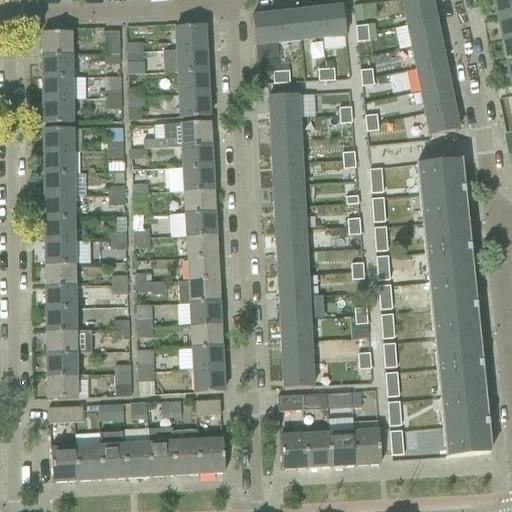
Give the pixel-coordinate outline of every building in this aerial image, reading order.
[(425,0),(400,5),(405,28),(433,22),(429,0),(425,0)] [(511,0),(494,0),(499,21),(511,18),(511,0)] [(340,9),(317,11),(321,40),(343,37),(340,9)] [(317,11),(295,14),(298,43),(321,40),(317,11)] [(295,14),(273,16),(276,45),(298,43),(295,14)] [(276,45),(273,16),(250,19),(253,48),(276,45)] [(511,18),(499,21),(503,43),(511,41),(511,18)] [(405,28),(409,50),(438,44),(433,22),(405,28)] [(366,27),(354,29),(355,37),(367,35),(366,27)] [(173,29),(174,52),(203,51),(202,28),(173,29)] [(102,34),(103,57),(118,57),(117,34),(102,34)] [(39,35),(40,58),(69,58),(69,35),(39,35)] [(367,35),(355,37),(355,44),(367,43),(367,35)] [(511,41),(503,43),(508,65),(511,64),(511,41)] [(409,50),(414,72),(442,66),(438,44),(409,50)] [(125,45),(126,55),(141,54),(141,45),(125,45)] [(163,76),(175,75),(205,73),(203,51),(174,52),(161,53),(163,76)] [(141,54),(126,55),(126,64),(142,64),(141,54)] [(118,57),(103,57),(103,67),(118,67),(118,57)] [(40,58),(40,81),(69,80),(69,58),(40,58)] [(414,72),(418,94),(447,88),(442,66),(414,72)] [(324,71),(316,72),(317,84),(325,83),(324,71)] [(332,71),(324,71),(325,83),(333,83),(332,71)] [(370,72),(358,73),(359,81),(371,80),(370,72)] [(175,75),(176,98),(206,96),(205,73),(175,75)] [(279,74),(271,74),(272,86),(280,86),(279,74)] [(287,74),(279,74),(280,86),(288,86),(287,74)] [(40,81),(40,103),(70,103),(69,80),(40,81)] [(371,80),(359,81),(360,89),(372,88),(371,80)] [(418,94),(423,116),(451,110),(447,88),(418,94)] [(128,91),(128,100),(144,99),(143,90),(128,91)] [(118,93),(104,94),(104,102),(120,102),(119,93),(118,93)] [(206,96),(176,98),(178,121),(207,119),(206,96)] [(313,120),(312,97),(295,98),(297,121),(313,120)] [(266,99),(267,122),(297,121),(295,98),(266,99)] [(144,99),(128,100),(128,110),(144,109),(144,99)] [(120,102),(104,102),(104,111),(120,111),(120,102)] [(70,103),(40,103),(41,127),(70,126),(70,103)] [(349,110),(337,111),(338,119),(350,118),(349,110)] [(428,138),(454,133),(456,133),(451,110),(423,116),(427,138),(428,138)] [(375,117),(363,118),(364,126),(376,125),(375,117)] [(350,118),(338,119),(338,126),(350,125),(350,118)] [(267,122),(269,145),(298,143),(297,121),(267,122)] [(178,126),(162,127),(163,150),(179,149),(180,149),(209,148),(207,125),(187,126),(182,126),(178,126)] [(376,125),(364,126),(365,134),(377,133),(376,125)] [(41,132),(41,155),(71,155),(70,132),(41,132)] [(298,143),(269,145),(270,167),(299,165),(298,143)] [(122,144),(106,144),(106,154),(122,154),(122,144)] [(179,149),(180,172),(210,170),(209,148),(179,149)] [(145,151),(129,152),(130,161),(145,161),(145,151)] [(122,154),(106,154),(106,163),(122,163),(122,154)] [(352,154),(340,155),(341,163),(353,162),(352,154)] [(41,155),(41,178),(71,177),(71,155),(41,155)] [(353,162),(341,163),(342,171),(354,170),(353,162)] [(415,168),(420,226),(464,222),(458,163),(415,168)] [(270,167),(271,189),(300,188),(299,165),(270,167)] [(181,172),(167,173),(167,196),(182,195),(182,194),(211,192),(210,170),(180,172),(181,172)] [(369,172),(367,172),(368,180),(380,179),(379,171),(369,172)] [(145,173),(130,174),(131,187),(145,186),(145,173)] [(41,178),(42,200),(71,199),(71,177),(41,178)] [(380,179),(368,180),(369,188),(380,187),(380,179)] [(131,187),(130,187),(130,197),(133,197),(135,197),(146,196),(145,186),(131,187)] [(380,187),(369,188),(369,196),(381,195),(380,187)] [(271,189),(272,212),(301,210),(300,188),(271,189)] [(123,189),(107,189),(107,199),(123,199),(123,189)] [(182,195),(183,216),(212,215),(211,192),(182,194),(182,195)] [(133,197),(130,197),(131,206),(133,206),(146,205),(146,196),(135,197),(133,197)] [(42,200),(42,222),(72,222),(71,199),(42,200)] [(123,199),(107,199),(107,208),(123,208),(123,199)] [(356,199),(344,200),(344,207),(356,207),(356,199)] [(382,201),(370,201),(370,209),(382,208),(382,201)] [(382,208),(370,209),(371,217),(383,216),(382,208)] [(272,212),(273,234),(303,232),(302,220),(301,210),(272,212)] [(183,216),(169,217),(170,240),(184,239),(213,237),(212,215),(184,216),(183,216)] [(383,216),(371,217),(372,225),(383,224),(383,216)] [(302,220),(303,232),(312,232),(311,220),(302,220)] [(358,221),(346,222),(346,230),(358,229),(358,221)] [(42,222),(42,245),(72,244),(72,222),(42,222)] [(420,226),(426,285),(470,280),(464,222),(420,226)] [(358,229),(346,230),(347,238),(359,237),(358,229)] [(384,230),(372,231),(373,238),(384,238),(384,230)] [(147,231),(132,232),(132,242),(135,242),(137,241),(147,241),(147,231)] [(273,234),(275,256),(304,255),(303,232),(273,234)] [(123,234),(109,234),(109,244),(124,244),(123,234)] [(184,239),(185,261),(215,260),(213,237),(184,239)] [(384,238),(373,238),(373,246),(385,246),(384,238)] [(135,242),(132,242),(132,251),(135,251),(148,250),(147,241),(137,241),(135,242)] [(42,245),(43,267),(72,267),(72,244),(42,245)] [(124,244),(109,244),(109,253),(124,252),(124,244)] [(385,246),(373,246),(374,254),(386,253),(385,246)] [(275,256),(276,279),(305,277),(304,255),(275,256)] [(386,259),(374,260),(375,268),(387,267),(386,259)] [(185,261),(186,284),(216,282),(215,260),(185,261)] [(361,266),(349,267),(350,275),(362,274),(361,266)] [(43,267),(43,290),(73,289),(72,267),(43,267)] [(387,267),(375,268),(375,275),(387,275),(387,267)] [(362,274),(350,275),(350,283),(362,282),(362,274)] [(387,275),(375,275),(376,283),(388,283),(387,275)] [(149,276),(133,277),(134,287),(136,286),(140,286),(149,286),(149,276)] [(276,279),(277,301),(306,299),(305,277),(276,279)] [(122,279),(111,279),(111,289),(122,288),(124,288),(126,288),(125,279),(124,279),(122,279)] [(426,285),(432,343),(476,339),(470,280),(426,285)] [(186,284),(176,284),(178,307),(188,306),(217,305),(216,282),(186,284)] [(136,286),(134,287),(134,296),(137,296),(149,295),(149,286),(140,286),(136,286)] [(122,288),(111,289),(111,297),(124,297),(126,297),(126,288),(124,288),(122,288)] [(388,288),(377,289),(377,297),(389,296),(388,288)] [(43,290),(43,312),(73,311),(73,289),(43,290)] [(389,296),(377,297),(378,304),(389,304),(389,296)] [(306,299),(308,322),(324,321),(323,298),(306,299)] [(277,301),(278,323),(308,322),(306,299),(277,301)] [(389,304),(378,304),(378,312),(390,312),(389,304)] [(188,306),(189,329),(218,327),(217,305),(188,306)] [(135,309),(136,331),(152,331),(151,309),(135,309)] [(43,312),(44,334),(73,334),(73,311),(43,312)] [(365,311),(353,312),(353,320),(365,319),(365,311)] [(391,317),(379,318),(379,326),(391,325),(391,317)] [(365,319),(353,320),(354,328),(366,327),(365,319)] [(278,323),(279,346),(309,344),(308,322),(278,323)] [(128,323),(112,323),(112,333),(128,333),(128,323)] [(391,325),(379,326),(380,334),(392,333),(391,325)] [(189,329),(190,351),(219,349),(218,327),(189,329)] [(152,331),(136,331),(136,341),(152,340),(152,331)] [(128,333),(112,333),(112,342),(128,342),(128,333)] [(392,333),(380,334),(381,342),(392,341),(392,333)] [(73,334),(44,334),(44,357),(74,356),(90,356),(89,334),(73,334)] [(432,343),(438,402),(482,397),(476,339),(432,343)] [(279,346),(281,368),(310,366),(309,344),(279,346)] [(393,346),(381,347),(382,355),(393,354),(393,346)] [(190,351),(191,373),(221,372),(219,349),(190,351)] [(137,354),(138,376),(149,376),(152,376),(151,354),(139,354),(137,354)] [(393,354),(382,355),(382,363),(394,362),(393,354)] [(44,357),(44,379),(74,379),(74,356),(44,357)] [(368,356),(356,357),(357,364),(369,363),(368,356)] [(394,362),(382,363),(383,371),(394,370),(394,362)] [(369,363),(357,364),(357,372),(369,371),(369,363)] [(310,366),(281,368),(282,391),(311,389),(310,366)] [(128,367),(113,367),(114,378),(130,378),(129,367),(128,367)] [(221,372),(191,373),(193,396),(222,395),(221,372)] [(395,375),(383,376),(384,384),(396,383),(395,375)] [(149,376),(138,376),(139,398),(149,397),(151,397),(153,397),(152,376),(149,376)] [(130,378),(114,378),(114,387),(114,399),(130,398),(130,386),(130,378)] [(74,379),(44,379),(45,402),(74,402),(74,379)] [(396,383),(384,384),(385,392),(396,391),(396,383)] [(396,391),(385,392),(385,400),(397,399),(396,391)] [(351,410),(350,395),(340,396),(340,409),(341,411),(351,410)] [(359,395),(350,395),(351,410),(359,410),(359,395)] [(326,410),(325,396),(314,397),(315,412),(326,412),(326,410)] [(340,396),(325,396),(326,410),(340,409),(340,396)] [(310,397),(301,398),(302,413),(315,412),(314,397),(310,397)] [(482,397),(438,402),(442,440),(444,460),(488,456),(482,397)] [(302,413),(301,398),(276,399),(277,414),(302,413)] [(219,418),(219,403),(193,404),(194,419),(219,418)] [(178,404),(168,405),(169,421),(179,421),(178,404)] [(398,404),(386,405),(386,413),(398,412),(398,404)] [(169,421),(168,405),(159,405),(160,422),(169,421)] [(145,421),(144,406),(127,407),(129,422),(145,421)] [(120,407),(111,407),(112,422),(121,422),(120,407)] [(81,409),(71,410),(72,425),(81,424),(81,409)] [(72,425),(71,410),(46,411),(47,426),(72,425)] [(398,412),(386,413),(387,421),(399,420),(398,412)] [(399,420),(387,421),(387,429),(399,428),(399,420)] [(327,423),(328,435),(352,434),(352,426),(351,421),(327,423)] [(352,426),(352,434),(376,432),(376,425),(352,426)] [(170,431),(145,432),(146,445),(149,480),(173,478),(171,444),(170,432),(170,431)] [(171,444),(173,478),(197,477),(195,443),(195,431),(170,432),(171,444)] [(376,432),(352,434),(354,468),(378,467),(376,432)] [(280,438),(278,438),(280,472),(305,471),(303,436),(298,437),(292,437),(290,434),(282,434),(280,438)] [(352,434),(328,435),(330,469),(354,468),(352,434)] [(400,434),(388,434),(388,442),(400,441),(400,434)] [(121,435),(97,436),(98,448),(100,482),(124,481),(122,447),(121,435)] [(328,435),(303,436),(305,471),(330,469),(328,435)] [(220,441),(195,443),(197,477),(222,476),(220,441)] [(400,441),(388,442),(389,450),(401,449),(400,441)] [(146,445),(122,447),(124,481),(149,480),(146,445)] [(98,448),(73,449),(75,484),(100,482),(98,448)] [(75,484),(73,449),(48,451),(50,485),(75,484)] [(401,449),(389,450),(390,458),(402,457),(401,449)]
